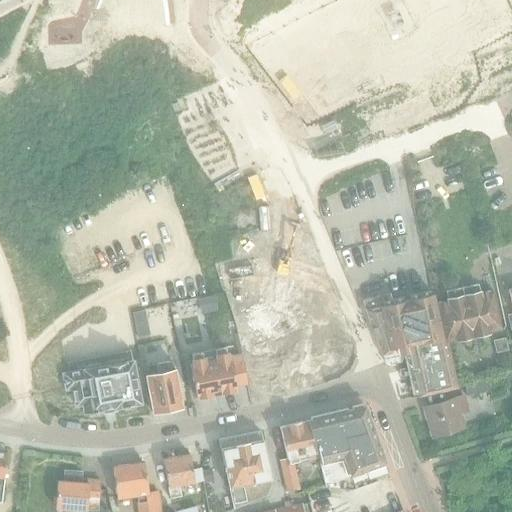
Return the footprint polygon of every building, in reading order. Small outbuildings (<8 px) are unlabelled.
[(509,15),(502,0),(393,0),(280,55),(307,112),(509,15)] [(307,378),(344,363),(304,260),(276,271),(274,265),(265,269),(267,274),(239,285),(256,329),(261,388),(291,384),(290,379),(305,373),(307,378)] [(461,287),(474,335),(489,331),(488,330),(501,327),(492,289),(480,292),(478,283),(461,287)] [(444,342),(445,341),(474,335),(461,287),(446,291),(448,300),(435,303),(439,319),(444,342)] [(444,342),(439,319),(431,321),(425,295),(389,304),(387,293),(360,300),(382,355),(393,352),(392,351),(411,346),(422,395),(456,387),(445,341),(444,342)] [(492,340),(495,352),(507,349),(505,338),(492,340)] [(247,383),(246,376),(241,353),(190,364),(197,398),(236,390),(235,385),(247,383)] [(131,359),(62,373),(65,389),(71,388),(75,405),(81,404),(83,414),(140,403),(131,359)] [(153,413),(182,407),(174,368),(172,368),(171,360),(155,364),(156,372),(145,374),(153,413)] [(463,383),(466,395),(490,390),(487,378),(463,383)] [(433,437),(460,429),(456,415),(468,412),(463,395),(424,406),(433,437)] [(316,454),(317,456),(317,455),(319,461),(324,485),(365,470),(365,472),(385,465),(364,406),(362,405),(349,409),(306,420),(314,450),(316,450),(317,454),(316,454)] [(314,450),(306,420),(279,426),(286,458),(279,459),(286,490),(298,488),(291,457),(306,453),(307,458),(317,456),(316,454),(317,454),(316,450),(314,450)] [(219,439),(232,507),(265,494),(269,484),(259,430),(219,439)] [(177,484),(193,481),(189,454),(162,458),(168,496),(179,494),(177,484)] [(137,511),(158,511),(155,490),(147,491),(142,461),(111,466),(116,497),(135,494),(137,511)] [(96,510),(97,500),(98,480),(86,479),(85,483),(57,481),(55,507),(96,510)] [(302,511),(300,503),(292,506),(291,499),(283,502),(285,507),(273,510),(265,511),(302,511)]
